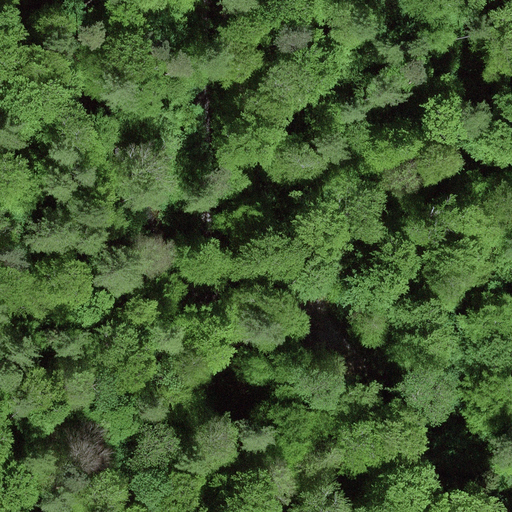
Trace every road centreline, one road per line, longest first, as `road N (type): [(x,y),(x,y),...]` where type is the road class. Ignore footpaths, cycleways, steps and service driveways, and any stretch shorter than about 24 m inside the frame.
road 1 (track): [(230,0),(234,74),(284,301),(367,411),(415,511)]
road 2 (track): [(191,313),(170,304),(163,289),(149,218),(125,168),(14,0)]
road 3 (track): [(205,0),(204,291),(191,313)]
road 4 (track): [(191,313),(218,462),(239,511)]
